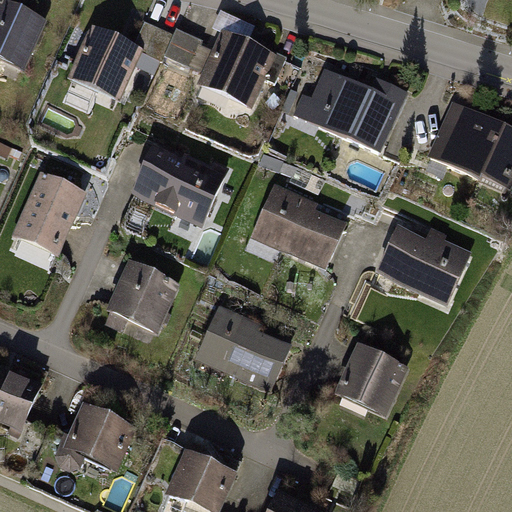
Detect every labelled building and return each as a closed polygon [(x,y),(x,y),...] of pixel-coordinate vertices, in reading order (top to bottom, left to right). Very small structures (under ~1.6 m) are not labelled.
[(51,26),(0,4),(0,60),(30,73),(51,26)] [(146,25),(134,47),(145,52),(137,70),(158,77),(165,59),(204,77),(215,53),(200,48),(202,42),(176,32),(174,37),(146,25)] [(134,47),(92,29),(69,82),(122,105),(137,70),(145,52),(134,47)] [(204,77),(199,90),(251,113),(276,56),(223,34),(215,53),(204,77)] [(370,90),(326,71),(304,121),(382,155),(408,96),(374,81),(370,90)] [(511,132),(454,107),(430,163),(509,196),(511,189),(511,132)] [(155,154),(136,199),(202,228),(227,173),(216,168),(214,173),(187,161),(184,167),(155,154)] [(88,206),(40,186),(16,242),(64,263),(88,206)] [(280,188),(258,245),(331,273),(350,224),(320,213),(323,205),(280,188)] [(406,232),(383,278),(450,310),(476,255),(434,235),(430,243),(406,232)] [(133,266),(111,315),(164,338),(186,289),(133,266)] [(224,313),(203,360),(257,383),(260,376),(289,388),(303,356),(279,346),(282,338),(224,313)] [(369,349),(343,402),(386,423),(412,370),(369,349)] [(43,394),(0,374),(0,424),(24,435),(43,394)] [(88,413),(70,451),(117,474),(135,435),(88,413)] [(82,474),(87,461),(63,451),(58,464),(82,474)] [(223,511),(236,485),(189,464),(174,496),(207,511),(223,511)] [(310,511),(280,499),(273,511),(310,511)]
